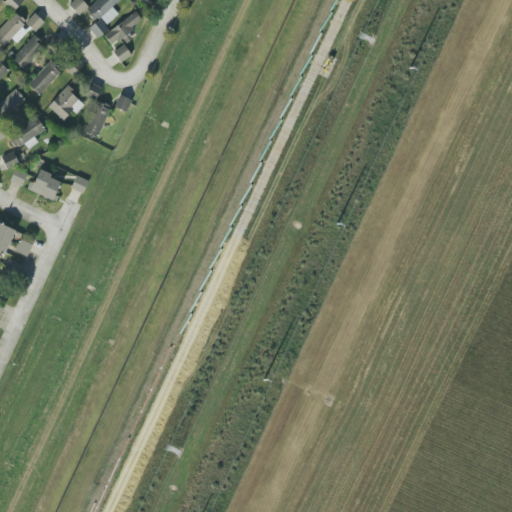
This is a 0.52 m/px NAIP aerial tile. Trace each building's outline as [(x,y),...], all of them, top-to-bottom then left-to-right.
[(5,0),(4,2),(14,11),(23,1),(22,0),(5,0)] [(74,0),(69,5),(79,16),(88,7),(82,0),(74,0)] [(106,25),(118,15),(112,7),(120,0),(97,0),(85,9),(95,21),(100,17),(106,25)] [(35,32),(44,22),(35,13),(26,23),(35,32)] [(103,34),(110,44),(143,23),(137,13),(103,34)] [(16,43),(29,31),(15,15),(0,28),(0,45),(2,48),(12,39),(16,43)] [(98,38),(108,29),(100,19),(89,28),(98,38)] [(22,68),(44,47),(33,37),(12,58),(22,68)] [(131,55),(124,45),(113,52),(120,63),(131,55)] [(83,65),(73,59),(65,70),(75,77),(83,65)] [(28,85),(39,95),(60,72),(50,61),(28,85)] [(0,79),(8,71),(0,62),(0,79)] [(48,107),(63,121),(72,111),(75,114),(85,104),(66,87),(48,107)] [(0,118),(24,100),(16,89),(0,100),(0,118)] [(127,111),(131,99),(119,95),(115,108),(127,111)] [(97,138),(110,107),(97,101),(84,133),(97,138)] [(27,145),(47,132),(37,118),(9,136),(17,148),(25,142),(27,145)] [(7,169),(18,164),(14,152),(2,157),(7,169)] [(22,186),(27,174),(15,169),(10,181),(22,186)] [(54,200),(61,182),(50,178),(52,174),(38,169),(30,191),(54,200)] [(88,181),(76,176),(71,188),(83,194),(88,181)] [(15,229),(0,222),(0,252),(0,251),(6,253),(15,229)] [(14,252),(27,257),(32,244),(19,239),(14,252)]
